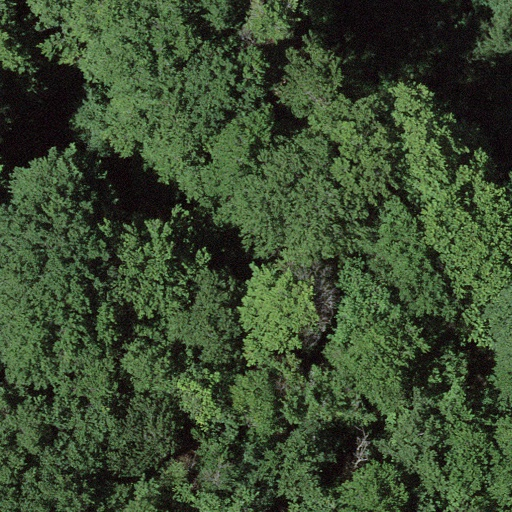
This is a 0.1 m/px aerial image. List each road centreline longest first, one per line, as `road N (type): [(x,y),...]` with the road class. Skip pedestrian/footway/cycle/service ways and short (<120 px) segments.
road 1 (track): [(511,232),(128,421),(0,470)]
road 2 (track): [(273,511),(314,469),(479,390)]
road 3 (track): [(474,511),(479,390)]
